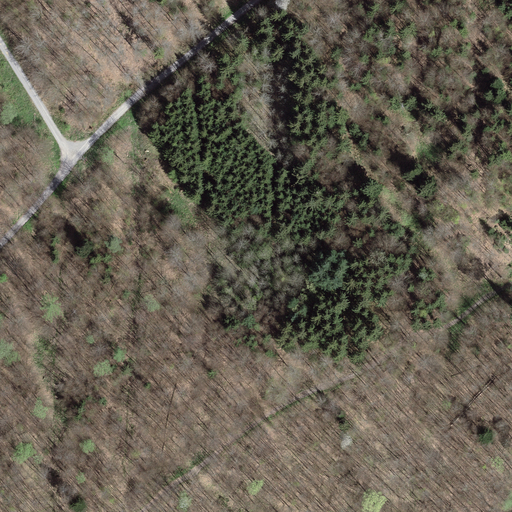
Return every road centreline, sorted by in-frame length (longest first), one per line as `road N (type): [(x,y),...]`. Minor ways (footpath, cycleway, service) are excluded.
road 1 (track): [(0,245),(73,159),(257,0)]
road 2 (track): [(73,159),(0,45)]
